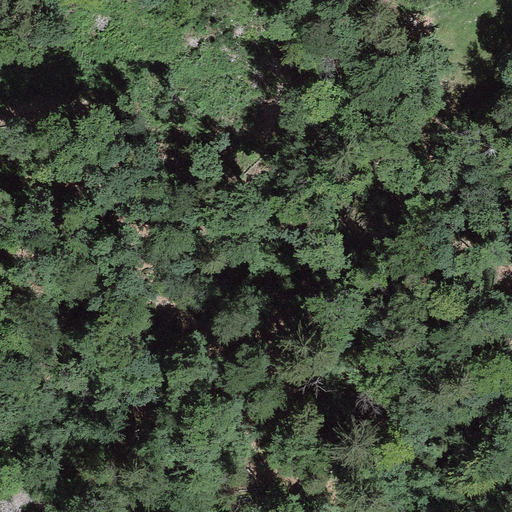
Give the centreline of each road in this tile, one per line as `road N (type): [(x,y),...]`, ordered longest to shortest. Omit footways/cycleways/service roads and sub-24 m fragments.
road 1 (trunk): [(511,63),(340,275),(198,511)]
road 2 (trunk): [(411,511),(511,288)]
